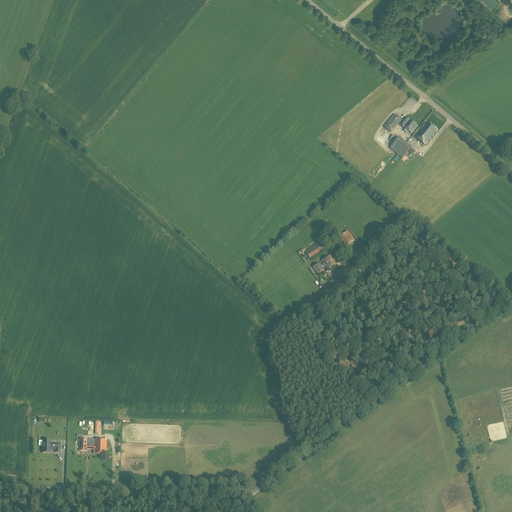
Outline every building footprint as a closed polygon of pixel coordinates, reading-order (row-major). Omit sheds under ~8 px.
[(481,0),(492,9),(498,2),(495,0),(481,0)] [(392,117),(384,127),(391,133),(402,120),(395,114),(392,117)] [(406,117),(400,124),(403,127),(411,133),(417,126),(410,119),(409,120),(406,117)] [(421,130),(415,137),(425,145),(437,130),(428,122),(426,125),(425,124),(422,127),(423,128),(421,130)] [(394,143),(390,148),(397,154),(406,143),(399,137),(398,139),(393,135),(390,139),(394,143)] [(406,143),(397,154),(402,158),(410,149),(411,148),(406,143)] [(340,236),(346,245),(354,239),(348,231),(340,236)] [(310,259),(325,249),(319,242),(305,252),(310,259)] [(322,261),(323,264),(321,266),(319,263),(312,268),(318,276),(324,271),(323,269),(326,267),(328,270),(335,264),(330,256),(322,261)] [(106,455),(107,440),(80,439),(79,451),(87,451),(87,449),(94,450),(94,455),(106,455)] [(51,450),(56,450),(55,452),(60,453),(61,444),(51,444),(51,441),(43,441),(43,453),(51,453),(51,450)]
